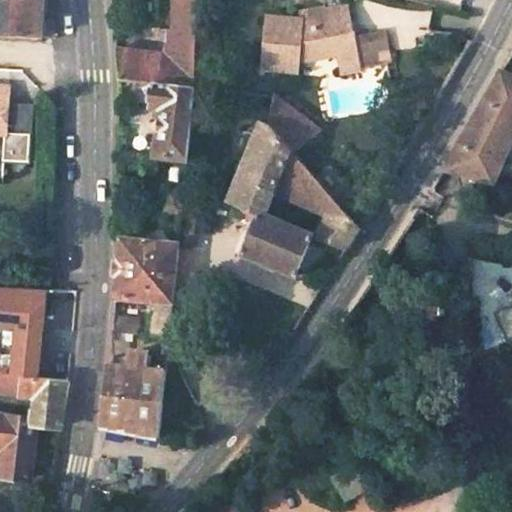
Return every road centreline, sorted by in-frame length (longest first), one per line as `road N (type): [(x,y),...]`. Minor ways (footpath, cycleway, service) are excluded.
road 1 (secondary): [(510,0),(439,133),(322,315),(269,390),(162,511)]
road 2 (tertiary): [(86,0),(95,284),(66,511)]
road 3 (unknown): [(79,434),(213,451)]
